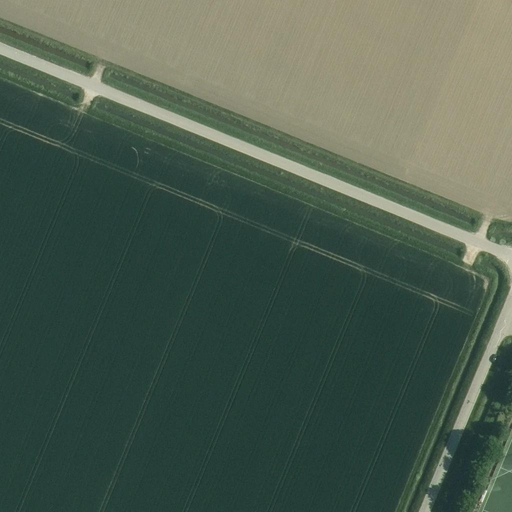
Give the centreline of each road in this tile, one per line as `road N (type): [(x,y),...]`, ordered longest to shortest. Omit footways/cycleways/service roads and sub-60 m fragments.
road 1 (unclassified): [(511,257),(0,49)]
road 2 (unclassified): [(423,511),(511,297)]
